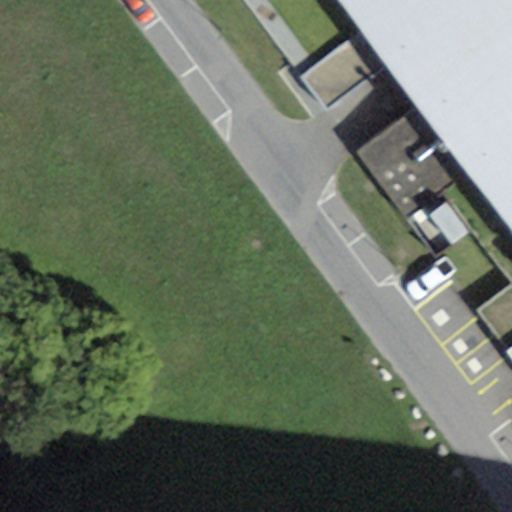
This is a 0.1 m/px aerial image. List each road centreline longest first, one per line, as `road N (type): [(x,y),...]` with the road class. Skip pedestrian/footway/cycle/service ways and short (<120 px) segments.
road 1 (unclassified): [(160,0),(511,466)]
road 2 (unknown): [(281,161),(449,45),(511,102)]
